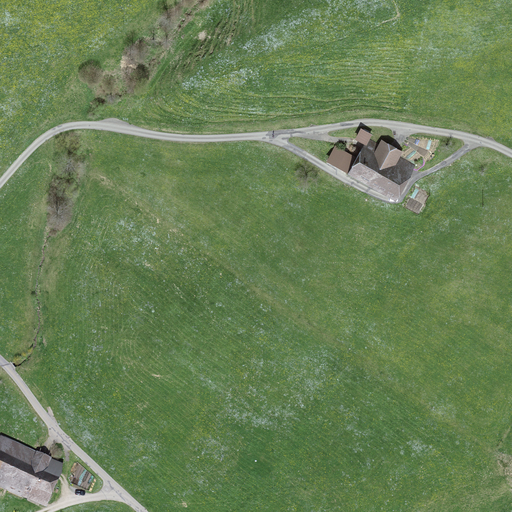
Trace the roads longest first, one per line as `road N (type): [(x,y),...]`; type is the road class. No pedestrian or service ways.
road 1 (track): [(511,154),(470,137),(380,123),(192,138),(78,125),(41,139),(0,182)]
road 2 (track): [(141,511),(62,436),(0,360)]
road 3 (track): [(385,201),(267,136)]
